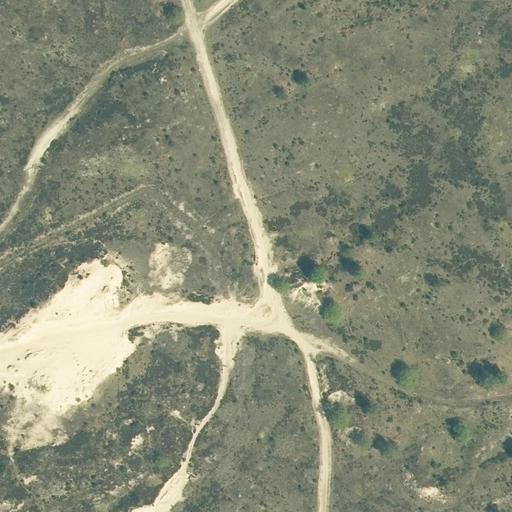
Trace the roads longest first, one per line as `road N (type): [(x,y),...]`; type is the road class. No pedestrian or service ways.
road 1 (track): [(323,511),(325,438),(306,356),(282,326),(185,0)]
road 2 (track): [(155,511),(216,402),(225,321),(153,319),(0,353)]
road 3 (track): [(221,0),(193,25),(126,55),(98,83),(42,141),(17,204),(0,224)]
road 4 (track): [(225,321),(282,326),(421,394),(511,391)]
